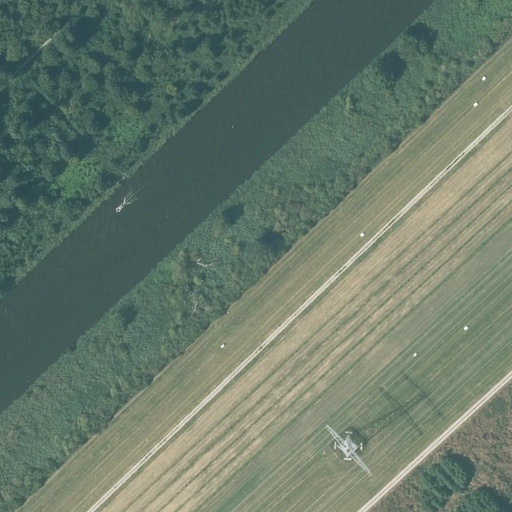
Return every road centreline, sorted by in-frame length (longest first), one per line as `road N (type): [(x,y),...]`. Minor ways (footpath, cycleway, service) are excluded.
road 1 (track): [(91,511),(511,108)]
road 2 (track): [(511,375),(363,511)]
